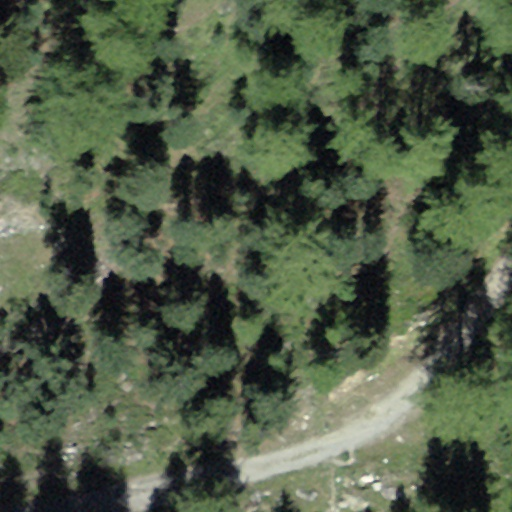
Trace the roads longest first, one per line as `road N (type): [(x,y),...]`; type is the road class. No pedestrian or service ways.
road 1 (track): [(332,440),(68,511)]
road 2 (track): [(511,295),(410,400),(332,440)]
